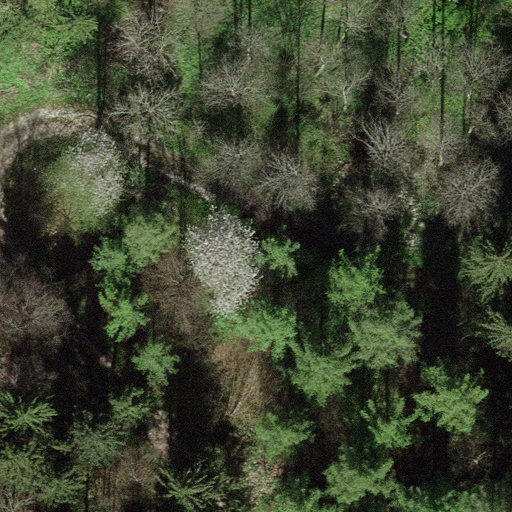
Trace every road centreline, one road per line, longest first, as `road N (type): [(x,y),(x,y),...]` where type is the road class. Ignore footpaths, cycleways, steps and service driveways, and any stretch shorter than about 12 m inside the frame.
road 1 (track): [(511,293),(0,137)]
road 2 (track): [(0,252),(89,343),(197,487),(205,511)]
